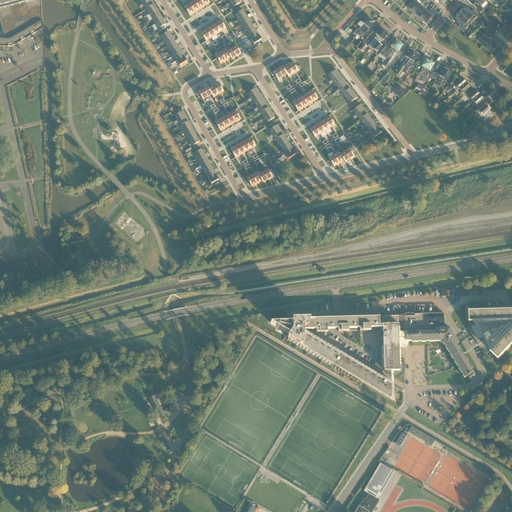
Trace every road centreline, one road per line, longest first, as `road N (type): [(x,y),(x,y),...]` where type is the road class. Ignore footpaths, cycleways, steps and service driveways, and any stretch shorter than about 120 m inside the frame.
road 1 (residential): [(333,511),(412,393),(324,338)]
road 2 (secondary): [(334,286),(511,259)]
road 3 (secondary): [(163,316),(334,286)]
road 4 (secondary): [(163,316),(0,358)]
road 5 (residential): [(242,197),(182,90),(207,74)]
road 6 (residential): [(410,157),(326,47)]
road 7 (residential): [(324,179),(255,68)]
